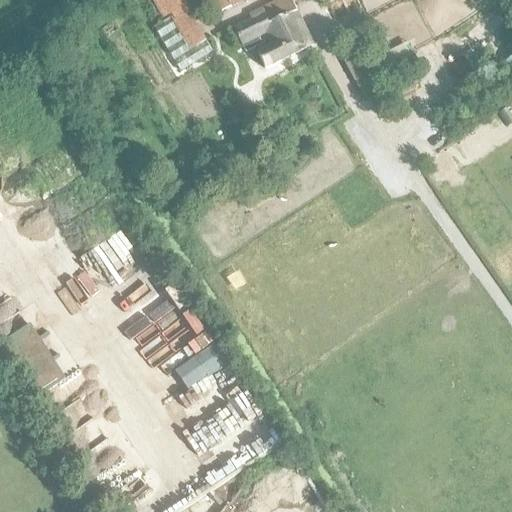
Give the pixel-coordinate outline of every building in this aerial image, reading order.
[(183,0),(151,0),(141,6),(154,29),(164,24),(169,34),(177,30),(181,36),(169,42),(185,69),(195,62),(212,52),(198,27),(183,0)] [(248,0),(206,0),(214,16),(248,0)] [(265,70),(314,47),(291,0),(279,0),(262,8),(265,14),(234,29),(246,53),(262,45),(259,38),(266,34),(272,46),(257,53),(265,70)] [(364,100),(370,97),(378,92),(357,52),(342,60),(364,100)] [(266,108),(255,114),(260,123),(271,116),(266,108)] [(290,138),(274,148),(279,157),(295,147),(290,138)] [(242,197),(281,177),(276,169),(272,171),(270,168),(269,169),(265,162),(232,179),(242,197)]
